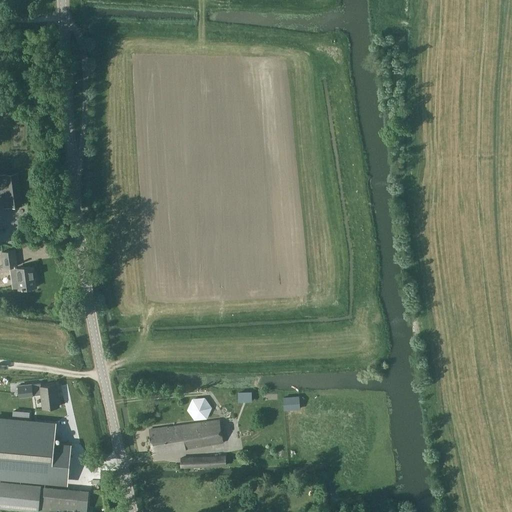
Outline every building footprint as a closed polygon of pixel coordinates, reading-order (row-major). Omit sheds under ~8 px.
[(18,172),(6,174),(10,205),(22,204),(18,172)] [(4,268),(17,266),(15,250),(2,252),(4,268)] [(33,266),(16,268),(18,280),(19,279),(20,288),(19,288),(19,289),(36,287),(35,277),(33,277),(32,267),(33,267),(33,266)] [(41,393),(43,408),(59,406),(56,384),(40,386),(40,382),(32,383),(33,394),(41,393)] [(283,396),(285,410),(301,407),(299,394),(283,396)] [(57,422),(0,416),(0,478),(68,484),(71,443),(55,442),(57,422)] [(168,426),(149,430),(153,454),(223,442),(219,420),(168,429),(168,426)] [(182,458),(182,467),(226,465),(226,456),(182,458)] [(39,486),(0,482),(0,506),(37,510),(39,486)] [(86,511),(89,491),(40,486),(38,510),(56,511),(86,511)]
